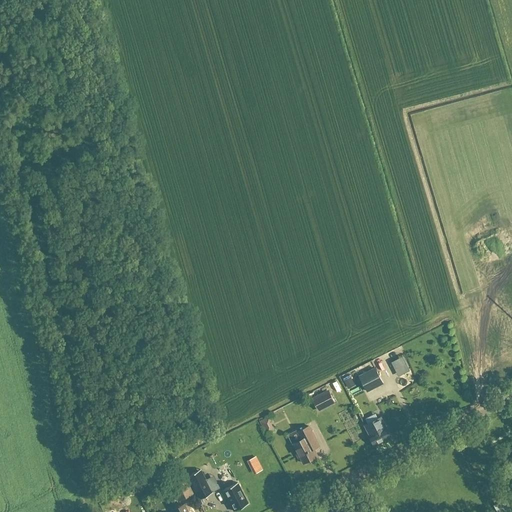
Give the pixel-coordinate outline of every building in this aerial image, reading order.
[(502,345),(511,339),(511,336),(504,321),(492,327),(502,345)] [(383,384),(375,369),(360,377),(367,392),(383,384)] [(313,399),(319,411),(335,403),(329,391),(313,399)] [(374,446),(391,437),(386,427),(386,428),(381,418),(365,426),(370,436),(369,436),(374,446)] [(319,446),(309,427),(298,432),(302,440),(294,444),(298,453),(297,454),(299,457),(301,458),(304,464),(317,457),(313,450),(319,446)] [(191,482),(200,499),(211,493),(203,476),(199,470),(188,476),(191,482)] [(220,485),(217,477),(208,481),(212,489),(220,485)] [(172,487),(179,501),(193,493),(186,480),(172,487)] [(234,511),(248,504),(237,483),(223,490),(234,511)]
